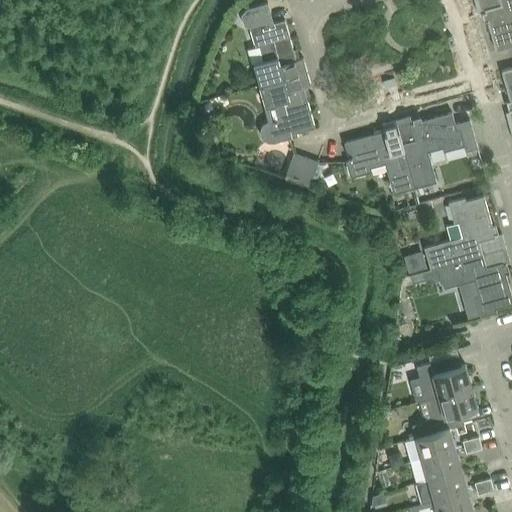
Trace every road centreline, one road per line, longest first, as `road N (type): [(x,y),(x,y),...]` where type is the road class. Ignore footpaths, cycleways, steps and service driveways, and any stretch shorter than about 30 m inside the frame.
road 1 (residential): [(477,81),(337,121),(305,14),(353,0)]
road 2 (residential): [(511,438),(490,355),(501,324),(511,321)]
road 3 (residential): [(511,196),(477,81)]
